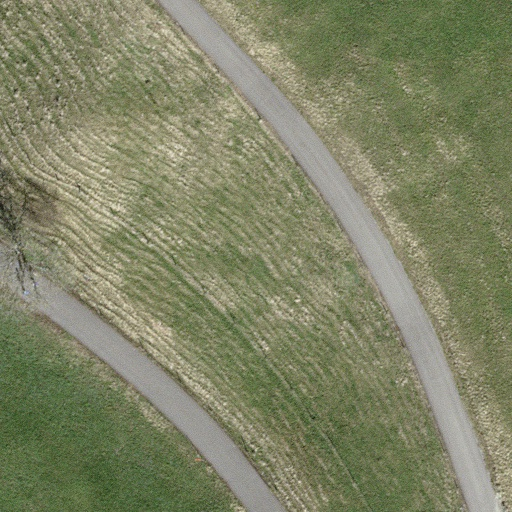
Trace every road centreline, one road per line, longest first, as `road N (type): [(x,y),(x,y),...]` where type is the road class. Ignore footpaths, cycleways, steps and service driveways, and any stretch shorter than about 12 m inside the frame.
road 1 (track): [(485,511),(408,317),(366,237),(269,101),(176,0)]
road 2 (track): [(0,266),(110,343),(210,438),(263,511)]
